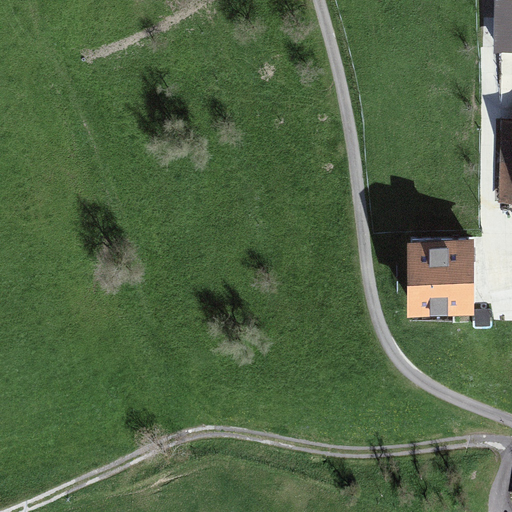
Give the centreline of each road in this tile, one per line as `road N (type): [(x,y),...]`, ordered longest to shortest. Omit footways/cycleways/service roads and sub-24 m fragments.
road 1 (track): [(14,511),(208,430),(369,444),(511,436)]
road 2 (track): [(317,0),(360,159),(374,302),(397,374),(511,424)]
